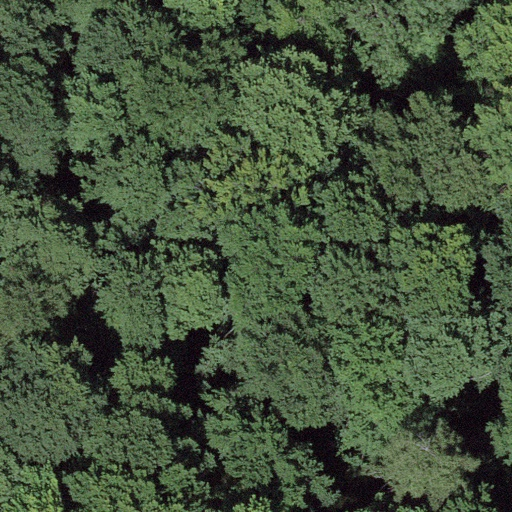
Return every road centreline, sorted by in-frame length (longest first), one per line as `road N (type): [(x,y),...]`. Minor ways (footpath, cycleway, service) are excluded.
road 1 (track): [(362,511),(511,413)]
road 2 (track): [(86,0),(0,90)]
